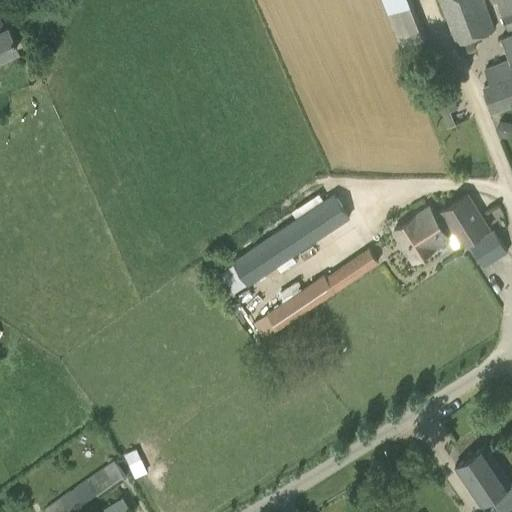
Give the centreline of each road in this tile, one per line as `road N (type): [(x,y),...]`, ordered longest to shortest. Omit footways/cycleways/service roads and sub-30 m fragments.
road 1 (unclassified): [(262,511),(511,361)]
road 2 (unknown): [(511,191),(423,0)]
